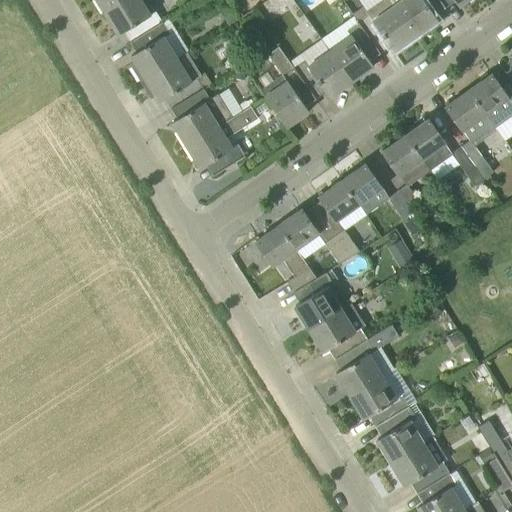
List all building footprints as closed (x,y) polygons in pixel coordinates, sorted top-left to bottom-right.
[(96,0),(104,12),(124,0),(96,0)] [(130,43),(162,23),(155,12),(149,15),(140,0),(124,0),(104,12),(118,36),(129,29),(135,39),(130,42),(130,43)] [(394,52),(416,36),(390,0),(381,0),(367,11),(364,7),(352,15),(358,23),(380,54),(381,54),(377,49),(387,42),(394,52)] [(441,4),(438,0),(390,0),(416,36),(438,21),(431,11),(441,4)] [(438,0),(441,4),(444,9),(445,8),(442,3),(446,0),(453,0),(458,6),(467,0),(438,0)] [(239,17),(231,5),(222,11),(230,23),(239,17)] [(131,56),(135,63),(131,65),(141,81),(177,59),(163,38),(169,34),(162,23),(130,43),(135,40),(141,50),(131,56)] [(380,54),(358,23),(347,31),(352,37),(330,52),(351,82),(374,66),(366,56),(376,49),(380,54)] [(315,100),(293,69),(278,47),(272,52),(270,59),(282,75),(261,89),(266,97),(265,98),(286,128),(309,112),(302,102),(311,95),(315,100)] [(305,61),(293,69),(315,100),(316,99),(312,94),(322,88),(329,98),(351,82),(330,52),(309,67),(305,61)] [(177,59),(141,81),(151,98),(155,96),(159,102),(170,96),(176,106),(171,109),(203,89),(211,84),(205,73),(201,75),(187,53),(177,59)] [(487,77),(468,90),(495,128),(511,115),(511,95),(508,98),(491,74),(488,76),(487,73),(486,74),(487,77)] [(218,94),(209,99),(203,89),(171,109),(171,110),(176,106),(182,116),(172,123),(186,146),(218,126),(232,117),(218,94)] [(468,90),(449,104),(447,101),(446,102),(448,104),(445,107),(469,140),(460,147),(483,179),(493,172),(475,146),(497,131),(495,128),(468,90)] [(430,170),(452,155),(452,154),(451,153),(444,144),(445,143),(428,119),(425,121),(423,118),(422,119),(424,122),(405,135),(430,170)] [(246,157),(239,144),(232,148),(218,126),(186,146),(200,169),(211,162),(217,173),(212,176),(213,177),(246,157)] [(399,176),(400,177),(412,169),(419,178),(430,170),(405,135),(386,149),(384,146),(383,147),(385,149),(382,152),(399,176)] [(474,186),(483,179),(460,147),(451,153),(452,154),(452,155),(474,186)] [(366,215),(378,206),(371,197),(383,189),(365,164),(362,166),(360,163),(359,164),(361,167),(342,180),(359,204),(366,215)] [(342,180),(323,194),(321,191),(320,192),(322,194),(319,197),(336,221),(359,204),(342,180)] [(407,184),(397,191),(412,212),(422,205),(407,184)] [(403,219),(412,212),(397,191),(388,198),(403,219)] [(297,212),(279,225),(296,250),(319,233),(301,209),(298,211),(297,208),(296,209),(297,212)] [(414,217),(404,224),(412,236),(422,229),(414,217)] [(255,241),(267,257),(260,262),(266,271),(282,259),(294,277),(287,282),(293,293),(299,290),(298,289),(316,278),(296,250),(279,225),(259,239),(257,236),(256,237),(258,239),(255,241)] [(343,229),(333,236),(349,258),(359,251),(343,229)] [(339,263),(349,258),(333,236),(324,243),(339,263)] [(396,263),(408,257),(398,237),(386,242),(396,263)] [(326,272),(316,278),(298,289),(299,290),(305,300),(295,306),(309,329),(341,309),(327,285),(332,282),(326,272)] [(367,339),(361,329),(365,326),(351,303),(341,309),(309,329),(323,352),(328,349),(334,359),(367,339)] [(431,305),(425,314),(435,321),(441,311),(431,305)] [(368,352),(373,349),(398,334),(391,324),(367,339),(334,359),(341,370),(336,373),(350,396),(382,376),(368,352)] [(454,346),(461,342),(456,333),(449,338),(454,346)] [(375,426),(408,406),(400,394),(395,397),(382,376),(350,396),(364,419),(374,413),(380,423),(375,426)] [(414,416),(408,406),(375,426),(376,427),(381,423),(387,433),(377,440),(391,463),(423,443),(409,420),(414,416)] [(459,422),(464,431),(475,425),(469,416),(459,422)] [(511,449),(508,452),(498,436),(488,420),(478,426),(488,442),(494,452),(493,453),(496,458),(510,480),(511,478),(511,449)] [(421,490),(416,493),(417,493),(449,472),(443,462),(447,460),(433,436),(423,443),(391,463),(405,486),(415,480),(421,490)] [(496,457),(490,448),(479,455),(485,464),(496,457)] [(511,482),(510,480),(496,458),(485,464),(502,492),(511,486),(511,482)] [(449,472),(417,493),(417,494),(422,490),(428,500),(418,507),(421,511),(462,511),(465,511),(450,488),(456,484),(449,472)] [(484,511),(478,502),(465,511),(462,511),(484,511)]
